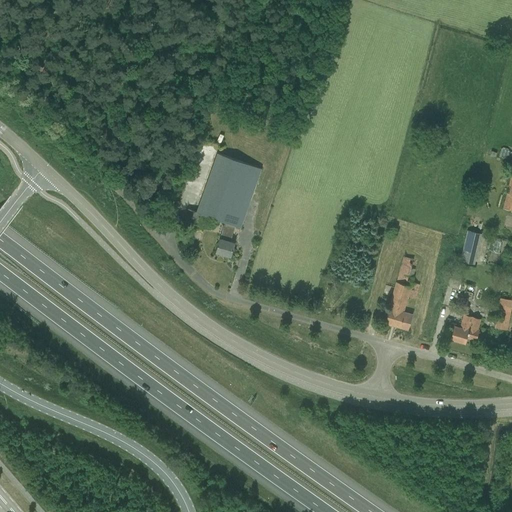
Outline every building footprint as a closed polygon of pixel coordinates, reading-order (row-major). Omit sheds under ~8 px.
[(203,214),(203,215),(224,223),(220,238),(216,252),(231,257),(235,242),(231,241),(235,226),(241,228),(262,168),(218,155),(197,212),(203,214)] [(509,194),(507,193),(503,209),(511,211),(511,178),(509,186),(511,187),(509,194)] [(199,226),(203,215),(203,214),(197,212),(193,211),(189,223),(199,226)] [(476,256),(462,253),(460,261),(474,264),(476,256)] [(416,298),(420,284),(408,281),(413,259),(403,257),(387,324),(410,330),(414,312),(405,310),(408,296),(416,298)] [(458,310),(467,313),(469,305),(459,303),(459,304),(458,310)] [(508,330),(511,306),(499,304),(495,328),(508,330)] [(479,329),(478,329),(481,319),(464,315),(460,328),(454,326),(451,339),(465,344),(467,338),(476,341),(479,329)]
